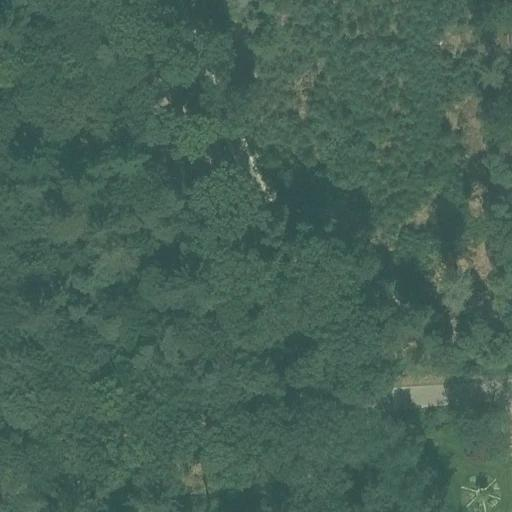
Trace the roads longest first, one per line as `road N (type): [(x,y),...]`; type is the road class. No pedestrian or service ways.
road 1 (unclassified): [(353,404),(170,0)]
road 2 (unclassified): [(0,422),(353,404)]
road 3 (unclassified): [(353,404),(511,390)]
road 4 (unclassified): [(409,511),(353,404)]
